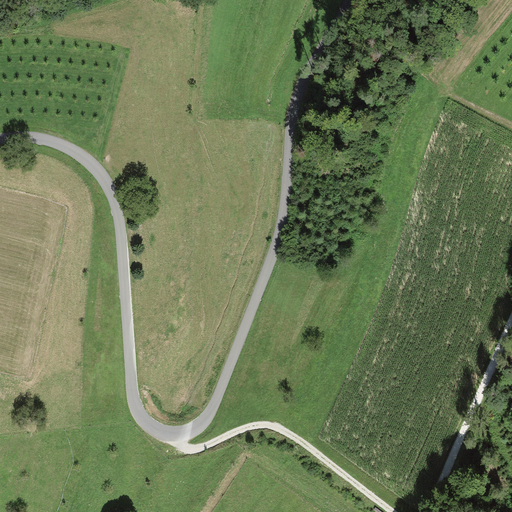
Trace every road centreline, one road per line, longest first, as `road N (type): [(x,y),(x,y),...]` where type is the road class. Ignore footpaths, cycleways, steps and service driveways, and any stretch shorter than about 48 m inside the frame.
road 1 (unclassified): [(352,0),(292,105),(278,236),(247,320),(209,413),(179,435),(150,430),(135,411),(109,188),(95,168),(47,141),(0,140)]
road 2 (track): [(179,435),(192,451),(245,428),(272,426),(391,511)]
road 3 (track): [(511,312),(426,511)]
